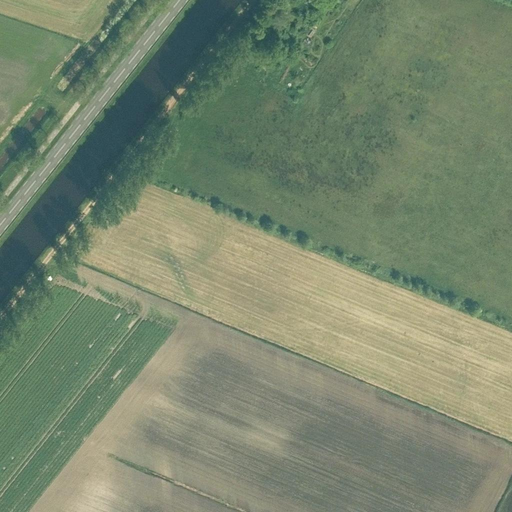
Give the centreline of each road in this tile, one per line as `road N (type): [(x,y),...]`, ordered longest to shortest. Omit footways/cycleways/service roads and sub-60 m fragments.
road 1 (track): [(253,0),(0,318)]
road 2 (primary): [(0,224),(179,0)]
